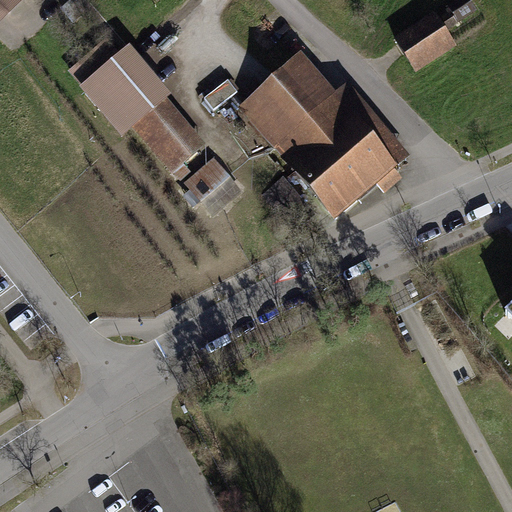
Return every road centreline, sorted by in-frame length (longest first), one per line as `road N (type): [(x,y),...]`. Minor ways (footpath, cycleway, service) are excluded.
road 1 (residential): [(511,176),(409,221),(113,384)]
road 2 (residential): [(113,384),(0,241)]
road 3 (residential): [(113,384),(0,466)]
